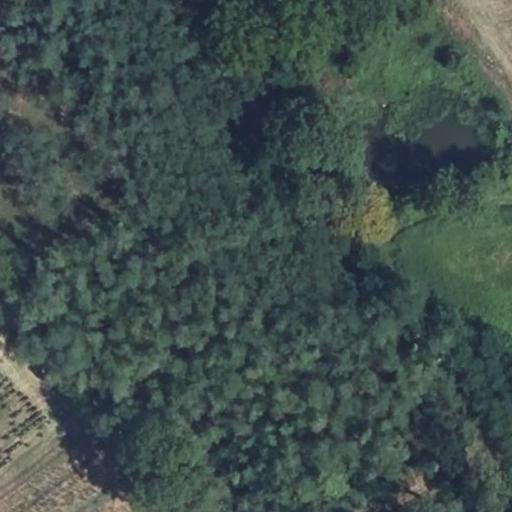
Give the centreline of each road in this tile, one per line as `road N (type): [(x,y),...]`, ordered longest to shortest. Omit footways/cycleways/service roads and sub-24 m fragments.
road 1 (track): [(482,449),(471,393),(407,314),(383,263),(417,214),(511,201)]
road 2 (track): [(239,511),(192,494),(93,426),(0,329)]
road 3 (track): [(482,449),(423,495),(375,511)]
